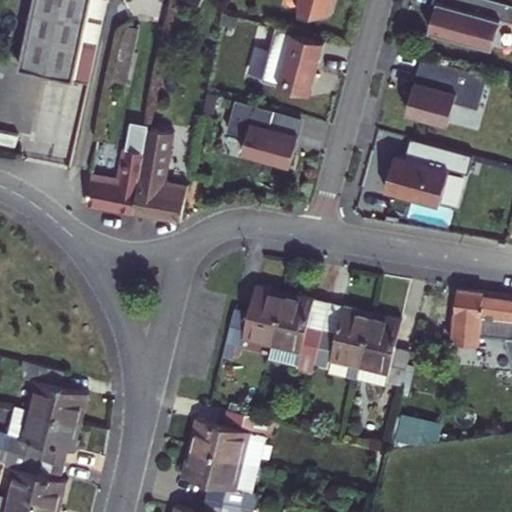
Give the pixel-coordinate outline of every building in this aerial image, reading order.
[(35,0),(21,63),(76,74),(93,0),(35,0)] [(93,0),(76,74),(93,79),(110,0),(93,0)] [(299,0),(300,16),(332,16),(335,0),(299,0)] [(511,7),(483,0),(460,0),(455,18),(450,16),(444,38),(507,55),(511,36),(511,7)] [(131,22),(124,48),(136,51),(142,25),(131,22)] [(275,30),(260,83),(309,96),(324,43),(275,30)] [(489,78),(423,60),(408,115),(450,127),(456,104),(480,111),(489,78)] [(290,117),(251,106),(242,137),(262,143),(257,159),(305,173),(314,141),(285,133),(290,117)] [(290,117),(285,133),(314,141),(319,125),(290,117)] [(146,149),(132,209),(182,218),(189,182),(162,177),(173,128),(151,123),(146,149)] [(488,161),(425,144),(420,163),(410,161),(400,197),(454,212),(464,176),(483,181),(488,161)] [(119,183),(92,178),(87,202),(132,209),(146,149),(127,146),(119,183)] [(8,215),(0,213),(0,233),(4,234),(8,215)] [(301,299),(272,291),(265,320),(252,317),(240,361),(248,363),(250,352),(257,354),(259,346),(288,353),(301,299)] [(511,301),(470,295),(461,346),(487,349),(489,340),(511,343),(511,301)] [(329,305),(301,299),(288,353),(285,366),(327,377),(337,337),(322,334),(329,305)] [(344,309),(329,305),(322,334),(337,337),(344,309)] [(357,312),(344,309),(337,337),(350,340),(357,312)] [(350,340),(337,337),(327,377),(370,387),(370,386),(373,373),(386,320),(357,312),(350,340)] [(414,327),(386,320),(373,373),(401,379),(398,388),(413,392),(422,358),(407,354),(414,327)] [(85,379),(43,369),(41,378),(47,379),(46,383),(56,386),(49,414),(101,426),(108,397),(105,395),(83,390),(85,379)] [(373,373),(370,386),(398,393),(398,388),(401,379),(373,373)] [(108,384),(85,379),(83,390),(105,395),(108,384)] [(94,455),(101,426),(49,414),(28,409),(18,451),(64,463),(68,448),(90,453),(94,455)] [(442,441),(445,415),(404,411),(401,437),(442,441)] [(281,426),(242,416),(240,428),(212,420),(204,452),(271,469),(281,426)] [(90,453),(68,448),(64,463),(87,469),(90,453)] [(61,477),(64,463),(18,451),(15,451),(12,465),(35,470),(28,499),(78,511),(80,511),(87,483),(84,482),(61,477)] [(265,495),(271,469),(204,452),(198,479),(225,486),(221,503),(256,511),(268,511),(273,497),(265,495)] [(84,482),(87,469),(64,463),(61,477),(84,482)] [(78,511),(28,499),(25,511),(78,511)] [(256,511),(221,503),(219,511),(201,511),(191,509),(189,511),(256,511)]
